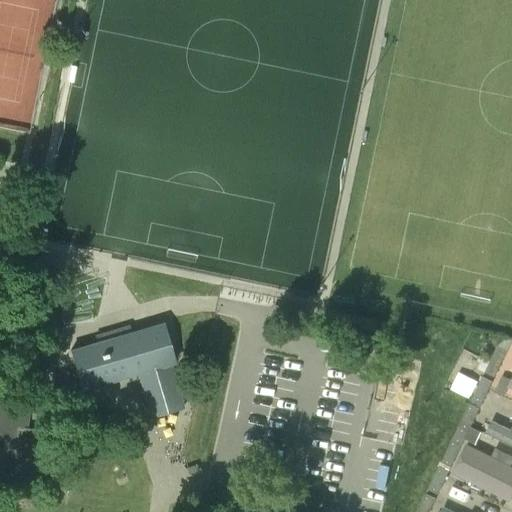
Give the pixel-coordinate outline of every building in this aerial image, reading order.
[(183,408),(182,408),(183,408),(182,406),(181,402),(169,363),(175,361),(171,346),(164,323),(131,333),(112,338),(70,351),(81,389),(138,372),(152,417),(183,408)] [(495,348),(484,371),(494,376),(505,353),(495,348)] [(467,399),(474,385),(457,376),(450,390),(467,399)] [(482,376),(478,385),(471,398),(481,403),(492,380),(482,376)] [(493,392),(503,397),(508,388),(506,387),(510,380),(501,376),(493,392)] [(478,437),(511,452),(511,404),(493,396),(487,410),(499,415),(494,427),(484,422),(478,437)] [(479,407),(469,402),(458,425),(468,430),(470,426),(479,407)] [(35,429),(26,427),(28,407),(0,403),(0,468),(8,469),(8,468),(30,471),(35,429)] [(458,425),(452,439),(461,443),(464,438),(473,442),(479,430),(470,426),(468,430),(458,425)] [(452,439),(441,461),(450,466),(461,443),(452,439)] [(459,476),(511,501),(511,462),(479,446),(472,459),(462,454),(453,472),(453,473),(459,476)] [(188,474),(198,471),(196,464),(187,467),(186,467),(188,474)] [(448,470),(439,466),(428,488),(437,493),(448,470)] [(428,511),(435,497),(426,492),(416,511),(428,511)]
